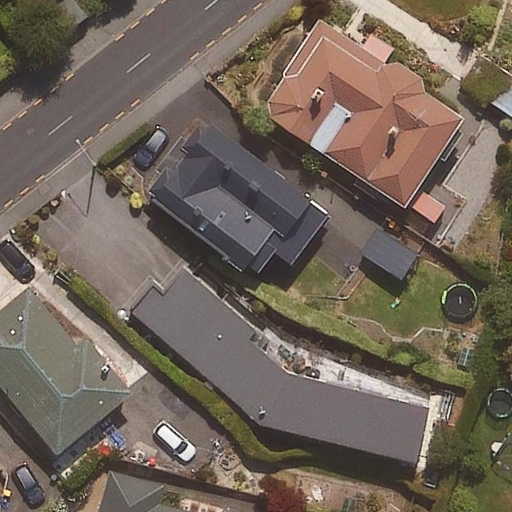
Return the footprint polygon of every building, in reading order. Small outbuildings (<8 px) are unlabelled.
[(261,104),(435,219),(448,201),(417,180),(465,108),(421,79),(426,72),(392,49),(395,44),(370,28),(361,41),(321,14),(261,104)] [(203,109),(153,177),(159,197),(255,267),(272,244),(291,257),(331,203),(203,109)] [(430,394),(304,366),(179,253),(136,305),(266,418),(417,452),(430,394)] [(74,335),(31,283),(0,309),(0,379),(56,447),(132,384),(84,326),(74,335)] [(232,511),(236,501),(110,467),(98,511),(232,511)]
